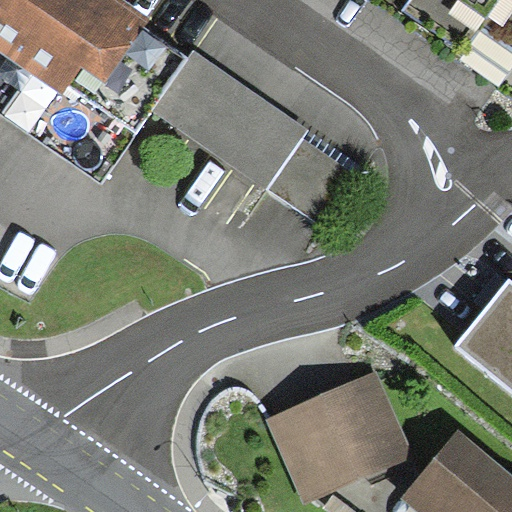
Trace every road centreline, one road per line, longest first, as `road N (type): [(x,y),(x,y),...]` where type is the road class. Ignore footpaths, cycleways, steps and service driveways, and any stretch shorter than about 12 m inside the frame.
road 1 (residential): [(9,429),(62,410),(234,317),(364,275),(419,244),(464,205)]
road 2 (residential): [(464,205),(395,121),(245,0)]
road 3 (primary): [(9,429),(130,511)]
